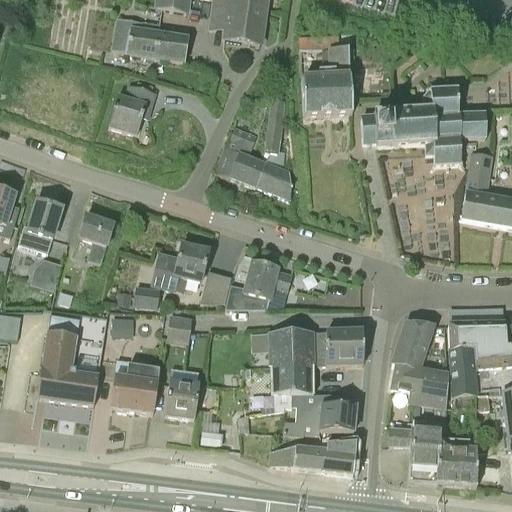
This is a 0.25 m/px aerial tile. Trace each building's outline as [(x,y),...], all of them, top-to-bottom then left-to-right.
[(190,0),(154,0),(153,12),(188,19),(190,0)] [(266,4),(238,0),(214,0),(212,20),(262,27),(266,4)] [(258,51),(262,27),(212,20),(210,32),(225,34),(223,46),(258,51)] [(158,29),(142,28),(118,24),(113,56),(184,67),(187,45),(157,40),(158,29)] [(338,41),(298,44),(298,57),(330,55),(331,76),(319,76),(319,84),(300,85),(302,121),(304,121),(320,120),(322,120),(330,119),(330,120),(332,120),(332,119),(348,118),(348,119),(350,119),(348,54),(338,54),(338,41)] [(375,152),(424,149),(424,160),(432,160),(433,170),(429,174),(431,175),(435,171),(445,170),(445,175),(448,175),(447,170),(457,170),(458,170),(462,173),(463,172),(459,168),(458,146),(459,146),(459,144),(484,143),(483,118),(457,119),(457,118),(456,118),(455,95),(459,91),(457,90),(453,94),(443,94),(443,90),(441,90),(441,94),(430,95),(426,91),(425,93),(428,95),(421,102),(422,115),(373,118),(373,122),(360,123),(361,148),(374,147),(375,152)] [(124,104),(115,101),(107,133),(135,141),(144,111),(150,113),(154,98),(129,91),(124,104)] [(280,135),(282,107),(271,106),(264,157),(268,159),(265,168),(256,193),(289,205),(289,191),(288,177),(281,175),(284,155),(277,154),(279,135),(280,135)] [(250,153),(255,140),(234,132),(229,145),(230,146),(227,154),(224,153),(214,178),(256,193),(265,168),(268,159),(264,157),(263,159),(267,160),(264,168),(246,161),(249,153),(250,153)] [(511,206),(486,201),(492,161),(469,157),(465,197),(460,225),(511,233),(511,206)] [(18,213),(11,210),(14,200),(0,195),(0,240),(9,243),(18,213)] [(52,244),(60,214),(36,206),(28,232),(23,230),(18,249),(35,255),(45,258),(49,244),(52,244)] [(100,269),(106,248),(111,229),(84,221),(78,244),(92,248),(87,265),(100,269)] [(185,283),(199,287),(207,256),(180,250),(177,265),(158,260),(153,279),(150,292),(174,297),(175,295),(182,297),(185,283)] [(0,278),(4,279),(9,263),(0,260),(0,278)] [(276,277),(276,274),(251,267),(244,294),(230,290),(224,314),(265,314),(267,305),(268,305),(272,293),(286,296),(290,281),(276,277)] [(207,277),(199,308),(224,309),(230,282),(207,277)] [(54,291),(30,284),(29,289),(52,296),(54,291)] [(132,312),(156,315),(159,295),(135,292),(132,312)] [(73,299),(59,295),(56,307),(69,310),(73,299)] [(116,310),(129,311),(130,298),(117,297),(116,310)] [(0,319),(0,343),(16,346),(20,322),(0,319)] [(187,350),(191,325),(169,322),(165,347),(187,350)] [(115,342),(132,342),(132,324),(118,324),(111,324),(110,342),(115,342)] [(420,368),(431,330),(404,328),(390,371),(394,372),(418,377),(420,368)] [(503,353),(503,338),(503,328),(447,330),(448,357),(470,355),(473,396),(497,395),(498,400),(500,400),(511,397),(511,373),(508,353),(503,353)] [(268,372),(312,370),(315,370),(361,370),(361,337),(268,338),(268,372)] [(95,391),(97,380),(69,375),(74,342),(45,338),(38,383),(35,403),(93,411),(95,391)] [(474,402),(473,396),(470,355),(448,357),(452,404),(474,402)] [(445,406),(445,382),(444,372),(420,368),(418,377),(424,378),(417,410),(419,410),(434,413),(444,415),(445,415),(445,406)] [(154,399),(158,375),(127,370),(125,383),(114,382),(112,394),(109,413),(152,419),(154,399)] [(312,370),(268,372),(269,399),(273,399),(274,410),(260,411),(260,419),(274,417),(289,413),(289,399),(312,398),(312,370)] [(424,378),(418,377),(394,372),(390,395),(408,398),(406,408),(411,409),(411,423),(419,423),(419,410),(417,410),(424,378)] [(196,405),(198,389),(168,385),(166,401),(163,420),(193,424),(196,405)] [(511,454),(511,397),(500,400),(506,435),(508,455),(511,454)] [(354,412),(337,410),(324,409),(325,399),(289,399),(289,413),(292,412),(295,412),(294,427),(282,426),(282,440),(302,441),(302,439),(318,439),(318,436),(352,438),(354,412)] [(487,415),(487,402),(475,402),(475,416),(487,415)] [(411,427),(411,437),(438,438),(443,438),(445,426),(445,415),(444,415),(434,413),(434,429),(411,427)] [(248,437),(248,429),(237,430),(238,438),(248,437)] [(408,472),(435,473),(438,445),(438,438),(411,437),(406,437),(389,436),(388,451),(409,452),(408,472)] [(458,445),(445,445),(438,445),(435,473),(434,489),(455,491),(475,492),(474,456),(474,445),(458,445)] [(320,462),(318,476),(352,480),(355,447),(336,449),(336,448),(325,449),(325,456),(327,456),(327,463),(320,462)] [(269,471),(318,476),(320,462),(327,463),(327,456),(325,456),(325,449),(311,450),(311,454),(307,454),(294,454),(294,453),(270,457),(269,471)]
